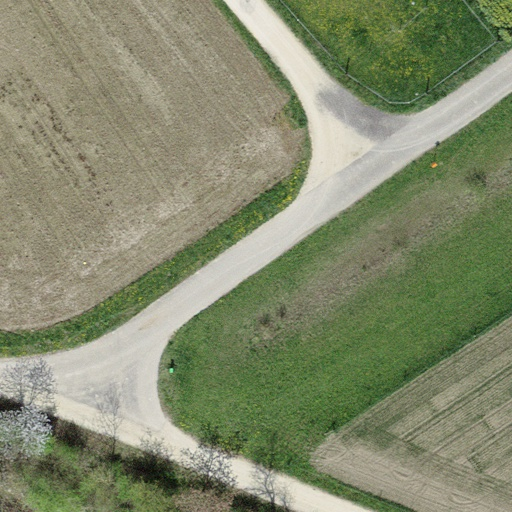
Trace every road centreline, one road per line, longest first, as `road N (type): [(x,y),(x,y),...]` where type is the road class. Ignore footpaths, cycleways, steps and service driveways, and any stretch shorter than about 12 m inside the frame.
road 1 (track): [(336,511),(0,390)]
road 2 (track): [(239,0),(379,162)]
